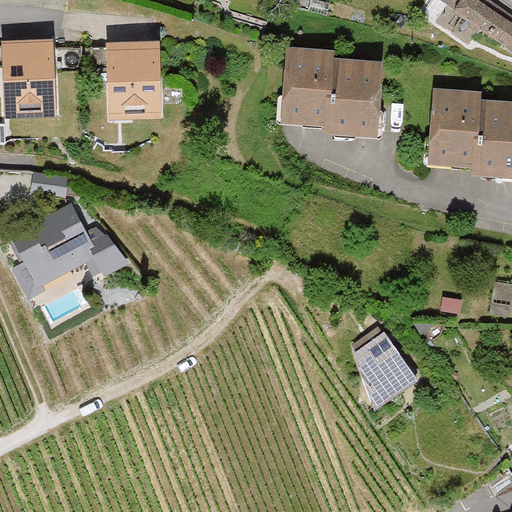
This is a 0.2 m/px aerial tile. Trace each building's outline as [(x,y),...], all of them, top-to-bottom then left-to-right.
[(457,0),(453,7),(511,47),(511,24),(476,0),(457,0)] [(52,39),(1,40),(2,116),(54,115),(52,39)] [(158,42),(107,43),(107,117),(158,117),(158,42)] [(282,122),(325,124),(325,133),(376,136),(380,60),(331,57),(331,50),(286,47),(282,122)] [(430,161),(471,163),(471,175),(511,175),(511,101),(479,100),(479,90),(433,88),(430,161)] [(104,276),(124,265),(107,234),(92,242),(71,204),(11,237),(37,285),(93,255),(104,276)] [(417,379),(384,331),(354,352),(377,407),(417,379)]
